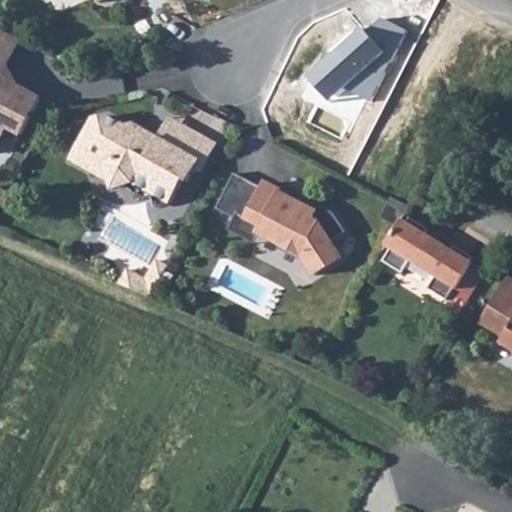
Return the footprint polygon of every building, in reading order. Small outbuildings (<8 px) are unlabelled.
[(20,37),(0,27),(0,142),(8,125),(22,132),(40,96),(19,85),(14,85),(3,69),(20,37)] [(396,27),(389,75),(455,85),(462,37),(396,27)] [(109,115),(97,119),(77,155),(96,166),(109,162),(115,182),(122,186),(136,182),(154,191),(158,207),(174,202),(187,178),(191,180),(198,167),(204,170),(219,142),(202,132),(191,152),(161,136),(137,123),(129,125),(109,115)] [(171,116),(161,136),(191,152),(202,132),(171,116)] [(77,155),(74,160),(115,182),(109,162),(96,166),(77,155)] [(237,172),(219,207),(237,216),(238,217),(240,213),(264,224),(261,232),(262,232),(305,253),(318,273),(344,256),(333,240),(348,230),(336,211),(319,203),(316,209),(283,192),(284,190),(268,181),(266,186),(237,172)] [(302,202),(316,209),(319,203),(305,196),(302,202)] [(264,224),(240,213),(238,217),(237,216),(231,229),(257,242),(262,232),(261,232),(264,224)] [(406,218),(390,243),(395,247),(388,259),(407,271),(415,259),(439,273),(441,270),(443,273),(435,287),(452,297),(459,286),(462,288),(465,284),(478,262),(474,259),(476,255),(460,245),(456,251),(453,250),(454,247),(430,233),(433,229),(415,217),(412,222),(406,218)] [(465,284),(480,293),(494,270),(479,261),(478,262),(465,284)] [(128,285),(153,296),(166,273),(155,267),(148,279),(135,273),(128,285)] [(511,281),(486,324),(511,340),(511,343),(510,346),(511,347),(511,281)]
